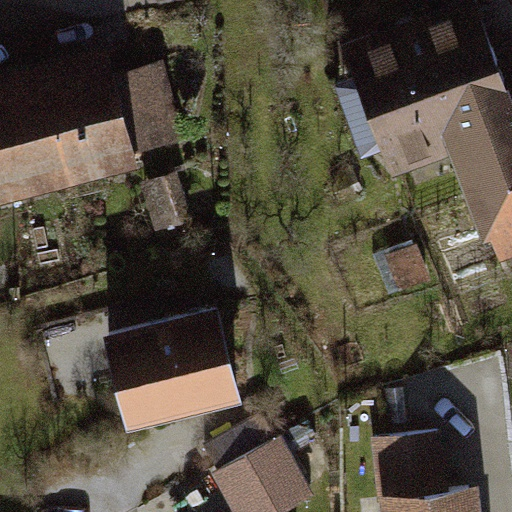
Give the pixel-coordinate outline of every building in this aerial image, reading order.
[(465,13),(354,51),(388,150),(461,125),(500,240),(511,235),(511,93),(495,99),(465,13)] [(0,39),(0,198),(153,151),(119,43),(11,76),(0,39)] [(428,248),(386,261),(399,302),(441,289),(428,248)] [(230,302),(114,329),(137,425),(253,398),(230,302)] [(287,434),(218,467),(239,511),(276,511),(316,493),(287,434)] [(481,511),(477,484),(401,494),(403,511),(481,511)]
